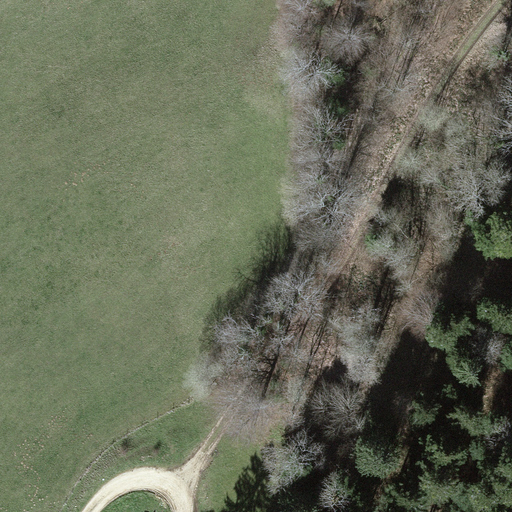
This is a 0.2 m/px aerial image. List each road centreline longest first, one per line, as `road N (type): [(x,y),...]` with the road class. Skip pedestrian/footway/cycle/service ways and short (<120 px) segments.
road 1 (track): [(177,490),(346,268),(471,47),(511,2)]
road 2 (track): [(90,511),(135,485),(177,490),(185,511)]
